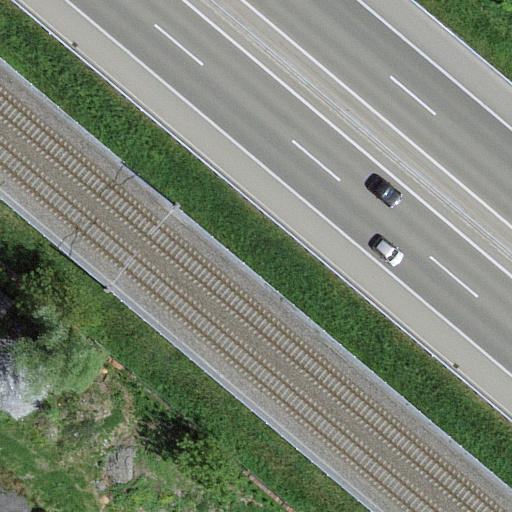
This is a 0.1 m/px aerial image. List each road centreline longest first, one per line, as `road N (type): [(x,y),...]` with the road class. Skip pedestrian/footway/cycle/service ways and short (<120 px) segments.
road 1 (motorway): [(115,0),(511,333)]
road 2 (motorway): [(511,175),(304,0)]
